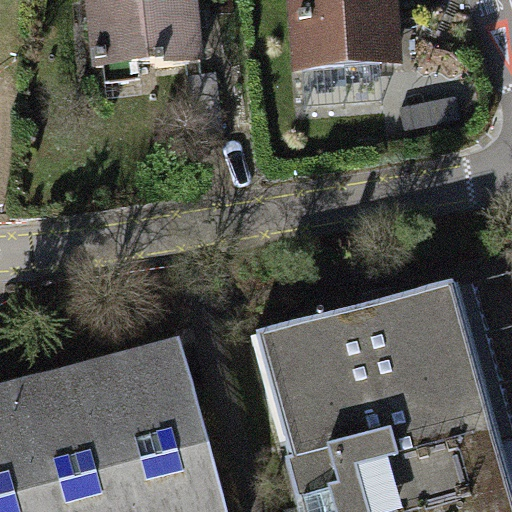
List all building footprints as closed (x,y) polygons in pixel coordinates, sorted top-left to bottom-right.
[(189,0),(81,0),(91,76),(194,70),(189,0)] [(387,0),(292,0),(296,70),(391,65),(387,0)] [(453,295),(257,350),(302,511),(511,511),(511,503),(509,492),(496,448),(453,295)] [(0,511),(226,511),(216,472),(214,472),(180,346),(177,347),(178,352),(0,400),(0,511)] [(511,442),(496,448),(509,492),(511,491),(511,442)]
